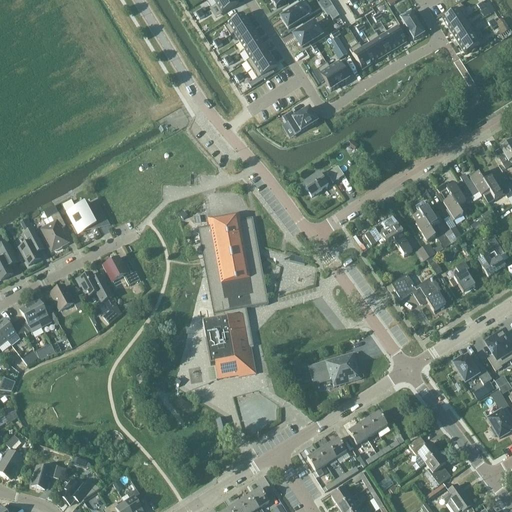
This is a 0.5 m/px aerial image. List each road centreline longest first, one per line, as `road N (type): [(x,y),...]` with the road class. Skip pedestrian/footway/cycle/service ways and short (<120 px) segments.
road 1 (residential): [(417,0),(442,40),(325,113),(250,0)]
road 2 (unclassified): [(310,235),(205,108),(138,0)]
road 3 (residential): [(511,113),(310,235)]
road 4 (unclassified): [(408,370),(310,235)]
road 5 (residential): [(276,454),(408,370)]
road 6 (residential): [(0,305),(134,232)]
road 7 (unclassified): [(487,475),(408,370)]
road 8 (residential): [(408,370),(511,305)]
